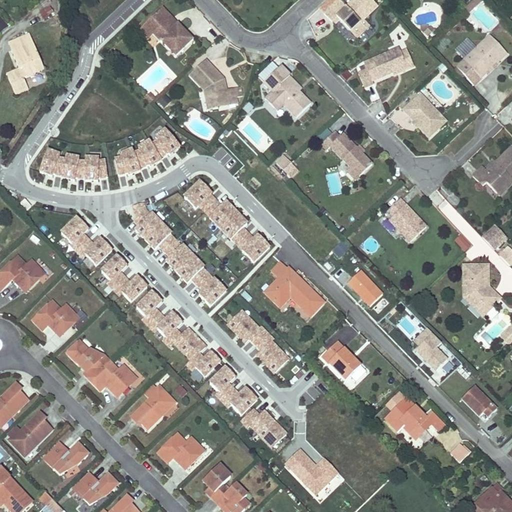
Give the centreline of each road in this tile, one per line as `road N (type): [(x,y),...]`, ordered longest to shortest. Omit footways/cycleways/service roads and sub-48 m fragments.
road 1 (residential): [(285,240),(511,467)]
road 2 (residential): [(106,200),(121,235),(280,398),(311,377)]
road 3 (residential): [(182,511),(42,369),(19,359)]
road 4 (residential): [(13,182),(88,40),(131,0)]
road 5 (residential): [(285,240),(203,165),(106,200)]
road 6 (residential): [(431,169),(394,147),(282,28)]
